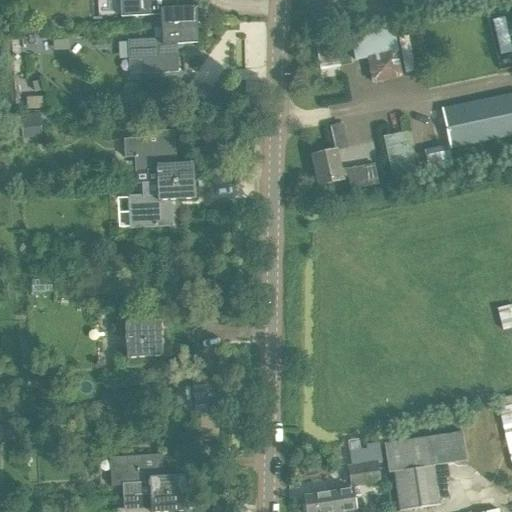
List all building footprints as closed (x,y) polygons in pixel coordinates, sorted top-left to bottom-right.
[(120,0),(121,18),(137,17),(160,16),(161,28),(197,26),(196,8),(177,9),(176,0),(120,0)] [(511,22),(505,24),(504,19),(493,21),(499,55),(511,53),(507,32),(511,30),(511,22)] [(32,23),(22,24),(22,35),(33,34),(32,23)] [(161,40),(127,41),(128,60),(129,75),(141,75),(178,73),(176,45),(198,44),(197,26),(161,28),(161,40)] [(403,78),(397,53),(398,52),(393,27),(349,36),(355,62),(366,60),(371,85),(403,78)] [(321,70),(339,67),(334,43),(316,46),(321,70)] [(450,148),(511,134),(511,94),(441,110),(450,148)] [(27,110),(45,109),(45,97),(26,98),(27,110)] [(31,138),(44,137),(43,121),(30,122),(31,138)] [(342,124),(329,127),(332,139),(345,137),(342,124)] [(148,139),(124,141),(125,159),(134,158),(136,185),(141,185),(193,182),(192,164),(176,165),(174,131),(147,133),(148,139)] [(394,183),(413,179),(404,132),(384,137),(394,183)] [(341,171),(337,151),(311,157),(318,186),(343,180),(342,178),(347,177),(350,191),(377,185),(373,164),(341,171)] [(142,197),(128,197),(130,229),(172,227),(171,201),(194,200),(193,182),(141,185),(142,197)] [(57,255),(48,256),(49,264),(58,263),(57,255)] [(193,290),(185,291),(186,300),(193,300),(193,290)] [(502,331),(511,328),(511,304),(496,310),(502,331)] [(137,323),(136,317),(118,318),(119,330),(125,329),(126,353),(120,354),(121,366),(139,365),(139,359),(162,357),(160,321),(137,323)] [(199,415),(218,414),(219,414),(217,378),(192,379),(194,415),(199,415)] [(0,421),(11,420),(9,404),(0,404),(0,421)] [(510,463),(511,462),(511,406),(498,409),(510,463)] [(218,440),(218,414),(199,415),(200,440),(218,440)] [(402,511),(439,506),(433,467),(466,462),(462,434),(384,445),(388,474),(394,473),(399,511),(402,511)] [(162,456),(109,459),(111,486),(122,486),(149,484),(150,497),(186,494),(185,476),(163,477),(162,456)] [(376,464),(348,468),(351,487),(379,482),(376,464)] [(306,511),(342,511),(342,509),(354,507),(352,490),(304,497),(306,511)] [(117,511),(186,511),(186,494),(150,497),(123,498),(123,510),(117,510),(117,511)]
